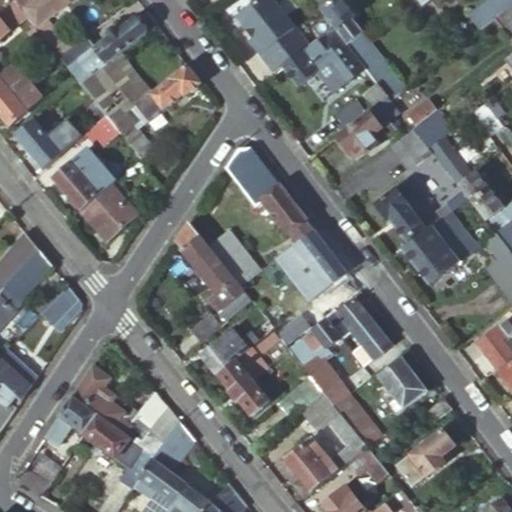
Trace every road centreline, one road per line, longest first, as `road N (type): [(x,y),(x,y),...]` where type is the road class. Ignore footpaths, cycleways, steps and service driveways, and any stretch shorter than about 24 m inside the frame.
road 1 (residential): [(240,96),(511,449)]
road 2 (residential): [(108,298),(281,511)]
road 3 (residential): [(240,96),(108,298)]
road 4 (residential): [(108,298),(0,463)]
road 5 (residential): [(0,165),(108,298)]
road 6 (residential): [(166,0),(240,96)]
